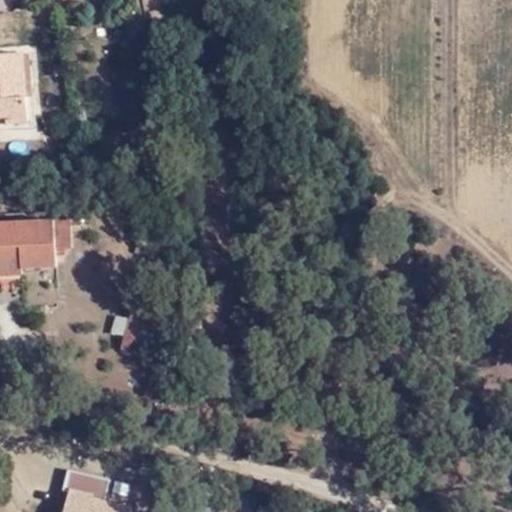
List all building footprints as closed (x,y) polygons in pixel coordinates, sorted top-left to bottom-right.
[(0,61),(0,126),(36,120),(26,57),(0,61)] [(150,104),(150,60),(113,60),(112,104),(150,104)] [(30,268),(71,262),(69,246),(86,244),(83,221),(93,219),(93,213),(66,216),(65,216),(0,224),(0,264),(3,264),(4,271),(21,269),(30,268)] [(116,308),(110,336),(150,344),(156,316),(116,308)] [(129,511),(130,507),(102,499),(107,474),(69,466),(65,486),(72,488),(66,511),(129,511)]
